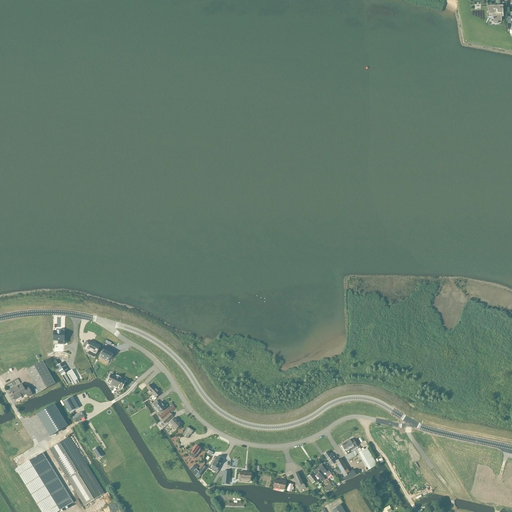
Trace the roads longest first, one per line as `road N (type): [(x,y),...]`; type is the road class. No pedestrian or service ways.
road 1 (residential): [(95,318),(149,354),(188,407),(232,439),(284,446),(353,415),(411,422)]
road 2 (tertiary): [(95,318),(160,345),(212,405),(240,422),(282,426),(350,398),(372,400),(411,422)]
